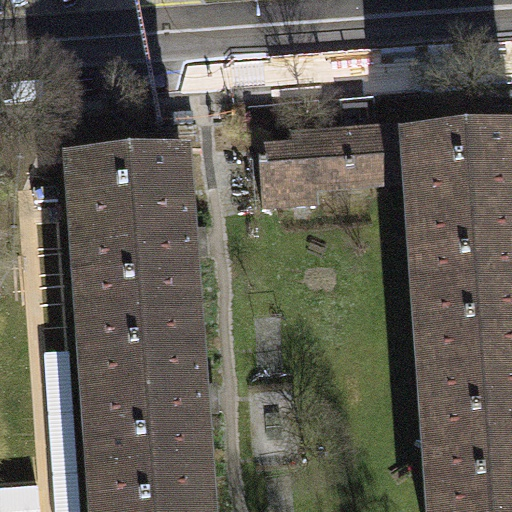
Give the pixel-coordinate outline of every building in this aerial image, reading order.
[(316,193),(417,187),(414,150),(426,149),(425,133),(294,141),(294,150),(260,152),(263,212),(317,209),(316,193)] [(421,251),(425,308),(511,302),(511,143),(426,149),(414,150),(417,187),(418,212),(409,213),(411,252),(421,251)] [(89,333),(196,325),(185,166),(78,174),(82,235),(72,236),(75,275),(85,275),(89,333)] [(511,458),(511,302),(425,308),(429,367),(420,368),(423,408),(432,407),(436,464),(511,458)] [(100,489),(207,481),(196,325),(89,333),(93,392),(83,393),(86,432),(96,431),(100,489)] [(511,511),(511,458),(436,464),(438,511),(511,511)] [(209,511),(207,481),(100,489),(101,511),(209,511)]
